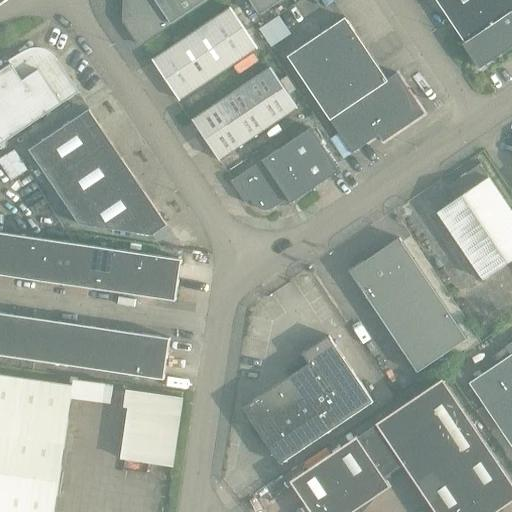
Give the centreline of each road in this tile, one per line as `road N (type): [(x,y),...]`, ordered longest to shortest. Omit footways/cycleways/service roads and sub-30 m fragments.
road 1 (unclassified): [(251,274),(67,0)]
road 2 (unclassified): [(251,274),(479,122)]
road 3 (unclassified): [(190,511),(221,302),(251,274)]
road 4 (unknown): [(216,335),(0,287)]
road 5 (unclassified): [(479,122),(396,0)]
